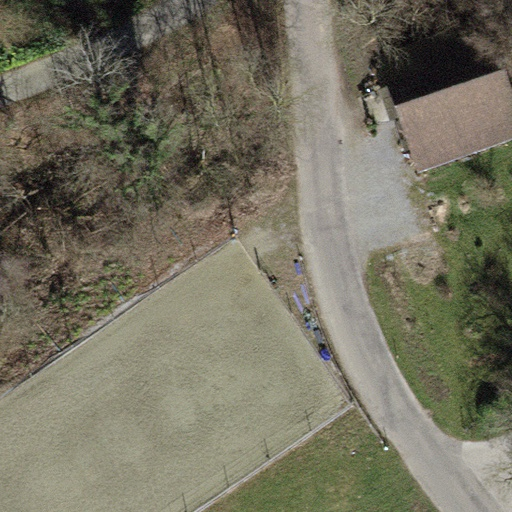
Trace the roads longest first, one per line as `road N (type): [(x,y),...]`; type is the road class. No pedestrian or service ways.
road 1 (unclassified): [(483,511),(389,388),(322,257),(299,0)]
road 2 (unclassified): [(211,0),(128,52),(0,102)]
